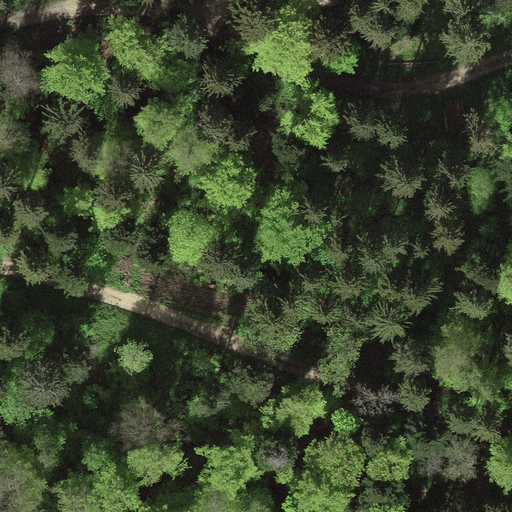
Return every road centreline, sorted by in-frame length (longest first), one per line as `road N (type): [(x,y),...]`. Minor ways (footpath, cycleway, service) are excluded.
road 1 (track): [(0,265),(64,273),(362,388),(511,436)]
road 2 (track): [(211,10),(299,64),(365,84),(411,88),(511,54)]
road 3 (track): [(274,0),(0,18)]
